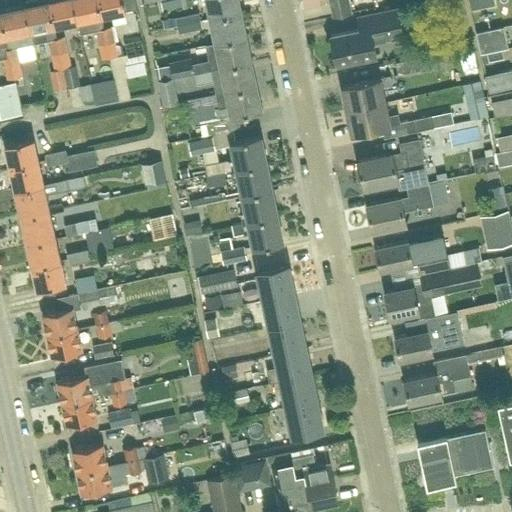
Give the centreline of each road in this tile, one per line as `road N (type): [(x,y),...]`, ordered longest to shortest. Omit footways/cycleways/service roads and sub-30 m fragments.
road 1 (residential): [(392,511),(281,0)]
road 2 (tertiary): [(27,511),(0,389)]
